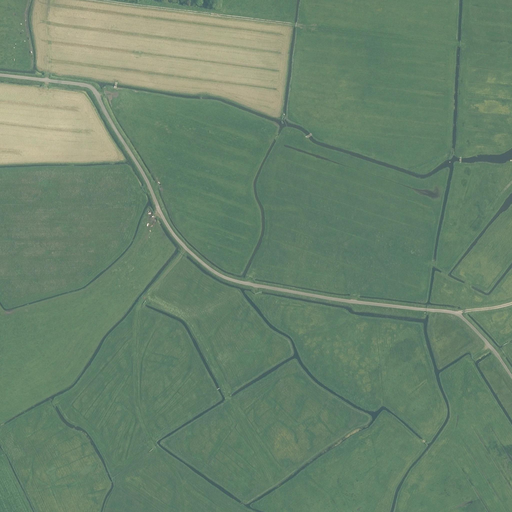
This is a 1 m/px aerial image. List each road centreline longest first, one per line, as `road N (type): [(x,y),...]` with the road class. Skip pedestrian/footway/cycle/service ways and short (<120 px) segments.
road 1 (residential): [(425,310),(213,272),(170,231),(89,86),(0,74)]
road 2 (track): [(459,156),(467,45),(97,0)]
road 3 (track): [(185,511),(180,488),(141,423),(134,389),(136,305),(185,248)]
road 4 (track): [(398,511),(404,489),(455,415),(443,377),(489,345)]
road 5 (track): [(459,163),(442,276),(463,311)]
